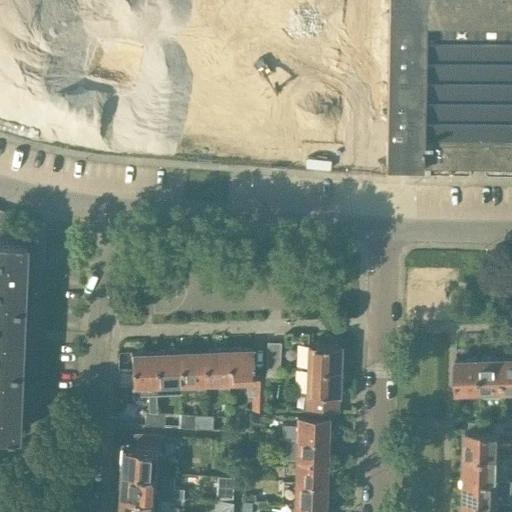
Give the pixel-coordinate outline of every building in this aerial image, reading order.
[(4,0),(2,8),(13,11),(16,4),(4,0)] [(37,0),(36,18),(81,21),(82,0),(37,0)] [(157,0),(156,26),(200,30),(202,3),(157,0)] [(323,0),(321,0),(321,8),(333,9),(333,1),(323,0)] [(401,0),(401,14),(424,15),(424,0),(401,0)] [(424,0),(424,15),(445,16),(446,0),(424,0)] [(446,0),(445,16),(467,16),(467,0),(446,0)] [(467,0),(467,16),(489,17),(489,0),(467,0)] [(489,0),(489,17),(510,18),(510,0),(489,0)] [(352,2),(352,10),(364,11),(364,3),(352,2)] [(364,3),(364,11),(376,12),(376,4),(364,3)] [(222,6),(222,14),(234,15),(234,7),(222,6)] [(2,8),(0,12),(0,15),(11,19),(13,11),(2,8)] [(36,18),(35,44),(79,47),(81,21),(36,18)] [(156,26),(154,53),(198,56),(200,30),(156,26)] [(9,45),(7,53),(18,56),(21,49),(9,45)] [(21,49),(18,56),(30,60),(32,52),(21,49)] [(219,51),(218,59),(230,60),(231,52),(219,51)] [(39,52),(39,60),(51,61),(51,53),(39,52)] [(63,54),(62,66),(70,67),(71,55),(63,54)] [(71,55),(70,67),(78,67),(79,55),(71,55)] [(218,59),(218,67),(230,68),(230,65),(230,60),(218,59)] [(175,62),(174,70),(186,71),(187,63),(175,62)] [(187,63),(186,71),(198,72),(199,64),(187,63)] [(230,68),(229,73),(241,74),(242,66),(230,65),(230,68)] [(261,68),(260,76),(272,76),(273,68),(261,68)] [(273,68),(272,76),(284,77),(285,69),(273,68)] [(410,70),(410,78),(422,78),(422,70),(410,70)] [(422,70),(422,78),(434,78),(434,70),(422,70)] [(304,71),(303,79),(315,80),(316,72),(304,71)] [(453,71),(453,79),(465,79),(465,71),(453,71)] [(465,71),(465,79),(477,79),(477,71),(465,71)] [(497,71),(497,79),(509,80),(509,72),(497,71)] [(316,72),(315,80),(327,81),(328,73),(316,72)] [(347,74),(347,82),(359,83),(359,75),(347,74)] [(359,75),(359,83),(370,84),(371,76),(359,75)] [(0,78),(0,110),(9,82),(0,78)] [(9,82),(0,110),(0,120),(18,126),(30,88),(9,82)] [(418,85),(418,97),(426,97),(426,85),(418,85)] [(426,85),(426,97),(434,97),(434,85),(426,85)] [(447,85),(447,97),(455,98),(455,86),(447,85)] [(455,86),(455,98),(463,98),(463,86),(455,86)] [(476,86),(476,98),(484,98),(484,86),(476,86)] [(484,86),(484,98),(492,98),(492,86),(484,86)] [(30,88),(18,126),(38,132),(50,95),(30,88)] [(50,95),(38,132),(40,133),(42,127),(61,133),(73,96),(52,89),(50,95)] [(73,96),(61,133),(83,140),(87,127),(99,127),(101,107),(94,105),(95,103),(73,96)] [(148,99),(146,124),(159,125),(158,139),(180,141),(183,101),(161,99),(161,100),(148,99)] [(183,101),(180,141),(202,143),(204,109),(205,103),(183,101)] [(202,143),(201,148),(223,150),(226,110),(204,109),(202,143)] [(226,110),(223,150),(245,152),(247,112),(226,110)] [(247,112),(245,152),(266,153),(269,114),(247,112)] [(269,114),(266,153),(288,155),(291,115),(269,114)] [(291,115),(288,155),(309,156),(312,117),(291,115)] [(312,117),(309,156),(331,158),(334,118),(312,117)] [(334,118),(331,158),(352,160),(355,120),(334,118)] [(355,120),(352,160),(375,161),(378,122),(355,120)] [(402,122),(401,162),(424,163),(425,123),(402,122)] [(425,123),(424,163),(439,163),(439,123),(425,123)] [(439,123),(439,163),(453,163),(454,123),(439,123)] [(454,123),(453,163),(467,163),(468,124),(454,123)] [(468,124),(467,163),(482,164),(482,124),(468,124)] [(482,124),(482,164),(496,164),(497,124),(482,124)] [(497,124),(496,164),(511,164),(511,124),(497,124)] [(0,301),(22,302),(25,237),(0,236),(0,301)] [(156,311),(171,310),(170,272),(155,273),(156,311)] [(0,301),(0,366),(20,367),(22,302),(0,301)] [(266,366),(279,366),(280,341),(267,341),(266,366)] [(307,342),(306,368),(339,369),(340,343),(307,342)] [(253,375),(252,346),(228,347),(229,380),(245,380),(247,394),(253,394),(253,379),(253,375)] [(205,381),(229,380),(228,347),(204,348),(205,381)] [(205,381),(204,348),(179,349),(181,382),(181,390),(205,389),(205,381)] [(167,382),(181,382),(179,349),(156,350),(157,383),(157,393),(168,392),(167,382)] [(157,393),(157,383),(156,350),(131,351),(133,393),(148,393),(156,393),(157,393)] [(503,389),(511,388),(511,355),(502,356),(503,389)] [(479,390),(503,389),(502,356),(479,357),(479,390)] [(456,390),(479,390),(479,357),(455,357),(456,390)] [(0,431),(17,432),(18,405),(20,367),(0,366),(0,431)] [(266,366),(266,375),(279,376),(279,366),(266,366)] [(306,392),(306,410),(329,410),(330,393),(338,393),(339,369),(306,368),(305,392),(306,392)] [(253,394),(252,408),(264,408),(266,375),(253,375),(253,379),(253,394)] [(145,424),(154,424),(155,411),(157,411),(156,393),(148,393),(148,410),(146,410),(145,424)] [(155,411),(154,424),(164,425),(165,411),(157,411),(155,411)] [(263,421),(263,413),(251,412),(251,420),(263,421)] [(193,427),(202,428),(203,414),(194,413),(193,427)] [(286,436),(296,436),(327,437),(327,415),(297,413),(297,421),(282,420),(282,435),(286,436)] [(203,414),(202,428),(213,428),(214,415),(203,414)] [(469,428),(481,429),(481,420),(469,420),(469,428)] [(494,421),(481,420),(481,429),(494,429),(494,421)] [(465,428),(464,453),(493,454),(493,439),(511,440),(511,429),(494,429),(481,429),(469,428),(465,428)] [(159,446),(159,433),(136,432),(135,444),(121,443),(119,468),(174,471),(175,458),(160,457),(161,446),(159,446)] [(285,458),(295,458),(326,459),(327,437),(296,436),(286,436),(285,458)] [(464,477),(501,478),(502,454),(493,454),(464,453),(464,477)] [(266,457),(255,457),(247,457),(247,464),(266,465),(266,457)] [(326,481),(326,459),(295,458),(295,480),(326,481)] [(173,486),(174,471),(119,468),(118,492),(183,496),(183,487),(173,486)] [(510,478),(501,478),(464,477),(463,501),(491,502),(509,502),(510,478)] [(295,480),(294,502),(325,503),(326,481),(295,480)] [(116,511),(175,511),(176,506),(182,506),(183,496),(118,492),(116,511)] [(214,507),(218,511),(231,511),(233,499),(215,498),(214,507)] [(251,511),(252,499),(247,499),(242,499),(241,511),(251,511)] [(491,511),(491,502),(463,501),(462,511),(491,511)] [(283,511),(324,511),(325,503),(294,502),(283,502),(283,511)]
